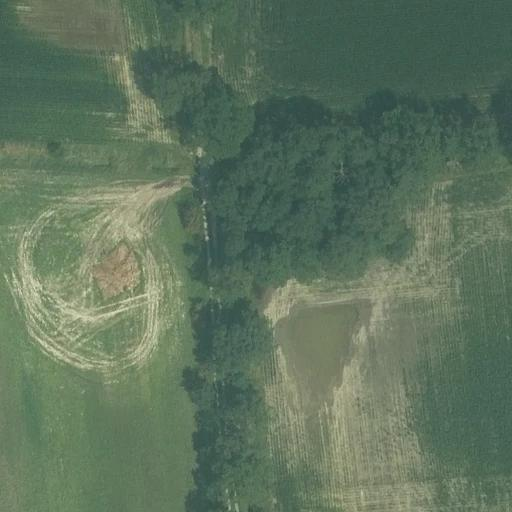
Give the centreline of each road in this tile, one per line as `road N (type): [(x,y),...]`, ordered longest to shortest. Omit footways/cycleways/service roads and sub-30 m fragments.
road 1 (track): [(239,511),(224,281),(188,0)]
road 2 (track): [(208,155),(511,129)]
